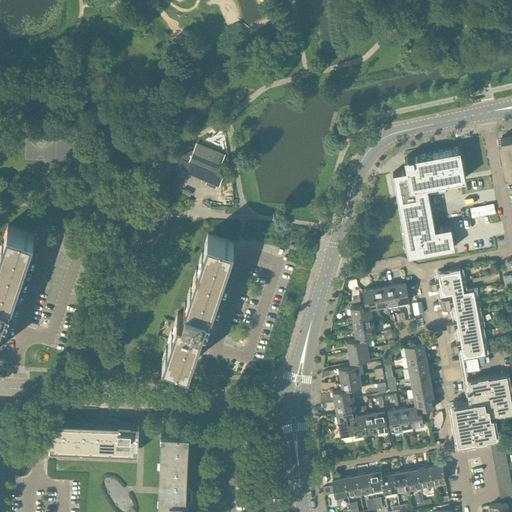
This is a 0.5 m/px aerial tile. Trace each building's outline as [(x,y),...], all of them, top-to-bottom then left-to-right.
[(511,136),(498,139),(504,176),(511,175),(511,136)] [(165,163),(156,183),(177,191),(185,171),(207,181),(206,184),(216,188),(217,185),(219,185),(223,176),(217,173),(222,162),(225,153),(209,147),(199,143),(197,142),(196,145),(194,150),(191,149),(178,157),(174,167),(165,163)] [(407,170),(393,172),(408,255),(454,247),(451,226),(435,229),(428,193),(432,193),(435,189),(434,184),(466,178),(460,147),(404,157),(407,170)] [(0,322),(3,314),(6,315),(34,234),(8,225),(0,247),(0,322)] [(162,356),(188,365),(203,322),(206,323),(233,242),(207,234),(180,314),(177,313),(162,356)] [(440,284),(462,280),(460,269),(438,273),(440,284)] [(464,290),(462,280),(440,284),(442,295),(452,293),(451,293),(464,290)] [(398,303),(409,301),(405,281),(394,283),(398,303)] [(388,305),(398,303),(394,283),(384,285),(388,305)] [(378,306),(388,305),(384,285),(373,287),(377,307),(374,307),(376,315),(380,315),(378,306)] [(371,308),(374,307),(377,307),(373,287),(362,289),(364,302),(368,301),(369,307),(371,308)] [(452,293),(453,303),(476,299),(474,288),(464,290),(451,293),(452,293)] [(478,310),(476,299),(453,303),(455,314),(478,310)] [(444,309),(443,305),(443,302),(433,303),(434,311),(444,309)] [(372,314),(371,308),(369,307),(369,308),(363,309),(363,305),(350,307),(352,318),(372,314)] [(352,318),(354,328),(374,325),(372,316),(376,315),(374,307),(371,308),(372,314),(352,318)] [(455,314),(457,325),(479,321),(478,310),(455,314)] [(481,331),(479,321),(457,325),(459,335),(481,331)] [(354,328),(356,338),(365,337),(365,338),(376,336),(374,325),(354,328)] [(483,342),(481,331),(459,335),(461,346),(483,342)] [(367,348),(365,338),(365,337),(356,338),(346,340),(348,351),(367,348)] [(425,353),(423,342),(404,345),(406,356),(425,353)] [(483,342),(461,346),(463,356),(485,352),(483,342)] [(367,348),(348,351),(350,362),(369,359),(367,348)] [(427,364),(425,353),(406,356),(408,367),(427,364)] [(340,379),(359,375),(357,364),(338,367),(340,379)] [(429,374),(427,364),(408,367),(410,378),(429,374)] [(463,381),(465,388),(467,402),(451,405),(458,442),(497,434),(493,415),(491,416),(490,414),(511,410),(511,403),(506,373),(463,381)] [(431,385),(429,374),(410,378),(412,388),(431,385)] [(359,375),(340,379),(342,388),(332,390),(332,391),(351,387),(352,388),(361,386),(359,375)] [(386,392),(385,381),(377,383),(379,393),(386,392)] [(433,395),(431,385),(412,388),(414,397),(406,398),(406,402),(414,401),(414,399),(433,395)] [(353,398),(352,388),(351,387),(332,391),(334,401),(353,398)] [(402,427),(398,408),(396,393),(385,395),(385,400),(393,398),(395,400),(396,408),(387,410),(391,429),(402,427)] [(414,399),(414,401),(415,405),(416,405),(422,404),(423,408),(435,406),(433,395),(414,399)] [(355,407),(353,398),(334,401),(336,412),(355,408),(356,410),(364,409),(363,405),(355,407)] [(407,406),(398,408),(402,427),(412,425),(409,406),(415,405),(414,401),(406,402),(407,406)] [(409,406),(412,425),(423,423),(421,411),(417,412),(416,405),(415,405),(409,406)] [(336,412),(339,431),(346,429),(351,423),(353,423),(357,422),(356,416),(356,415),(356,410),(355,408),(336,412)] [(366,433),(377,431),(373,411),(364,413),(364,409),(356,410),(356,415),(362,413),(366,433)] [(373,411),(377,431),(388,429),(384,409),(373,411)] [(340,437),(366,433),(362,413),(356,415),(356,416),(357,422),(353,423),(351,423),(346,429),(339,431),(340,437)] [(118,426),(71,424),(51,423),(50,446),(137,450),(138,427),(131,426),(131,418),(118,418),(118,426)] [(163,428),(163,432),(159,511),(182,511),(182,509),(190,509),(191,489),(183,488),(186,429),(163,428)] [(45,446),(45,436),(36,435),(35,445),(45,446)] [(491,443),(492,449),(505,447),(504,441),(491,443)] [(492,449),(493,455),(506,452),(505,447),(492,449)] [(493,455),(494,461),(507,458),(506,452),(493,455)] [(494,461),(495,467),(508,464),(507,458),(494,461)] [(429,465),(433,483),(445,481),(442,463),(429,465)] [(495,467),(496,473),(509,470),(508,464),(495,467)] [(420,485),(433,483),(429,465),(417,468),(420,485)] [(408,487),(420,485),(417,468),(405,470),(408,487)] [(381,469),(369,472),(372,489),(383,487),(384,492),(385,492),(381,469)] [(385,492),(397,489),(393,472),(382,474),(381,469),(385,492)] [(397,489),(408,487),(405,470),(393,472),(397,489)] [(496,473),(497,478),(510,476),(509,470),(496,473)] [(360,491),(372,489),(369,472),(357,474),(360,491)] [(348,493),(360,491),(357,474),(345,476),(348,493)] [(348,493),(345,476),(332,478),(335,496),(348,493)] [(497,478),(498,484),(511,482),(510,476),(497,478)] [(498,484),(500,490),(511,487),(511,484),(511,482),(498,484)] [(511,487),(500,490),(501,496),(511,494),(511,487)] [(502,502),(507,501),(511,500),(511,494),(501,496),(502,502)] [(509,511),(507,501),(502,502),(489,505),(490,511),(509,511)]
